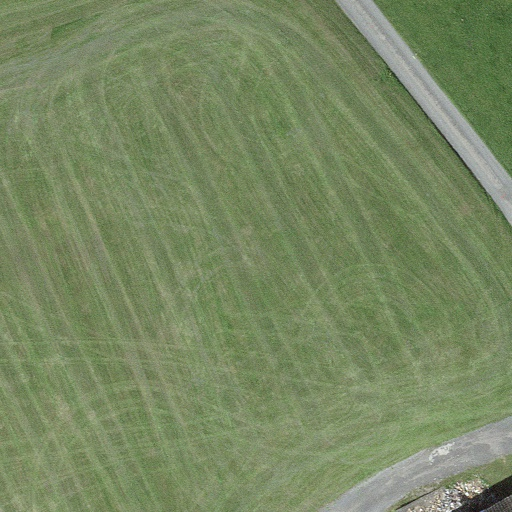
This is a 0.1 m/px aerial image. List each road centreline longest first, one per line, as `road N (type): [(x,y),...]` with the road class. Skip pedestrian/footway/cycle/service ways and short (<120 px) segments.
road 1 (unclassified): [(348,0),(511,209)]
road 2 (track): [(511,442),(369,511)]
